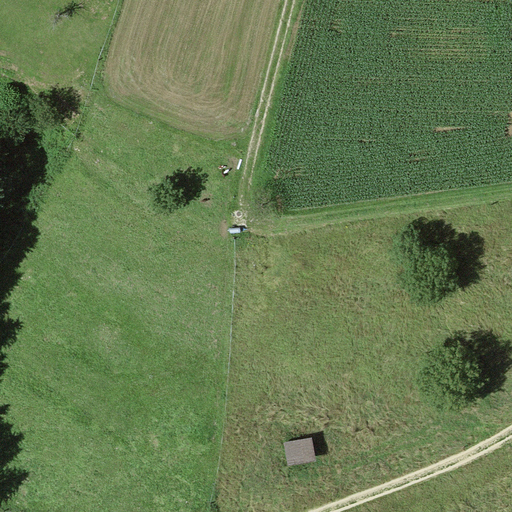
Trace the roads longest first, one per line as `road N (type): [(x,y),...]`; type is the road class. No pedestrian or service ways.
road 1 (track): [(291,0),(246,187),(246,218),(511,190)]
road 2 (track): [(511,427),(318,511)]
